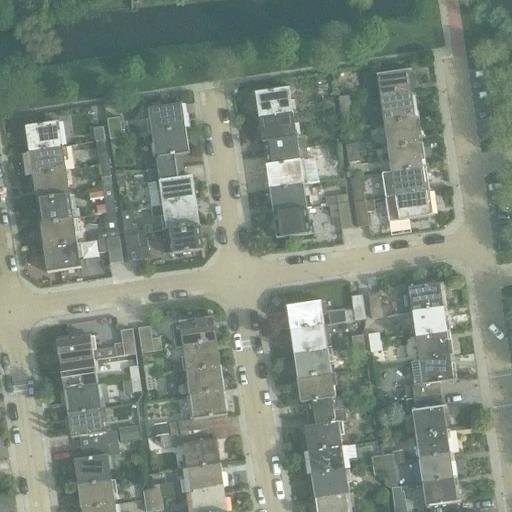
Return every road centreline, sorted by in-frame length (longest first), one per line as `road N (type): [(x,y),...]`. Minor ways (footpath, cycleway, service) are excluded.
road 1 (residential): [(239,280),(481,243)]
road 2 (residential): [(272,511),(239,280)]
road 3 (residential): [(9,313),(239,280)]
road 4 (residential): [(38,511),(9,313)]
road 5 (residential): [(239,280),(211,90)]
